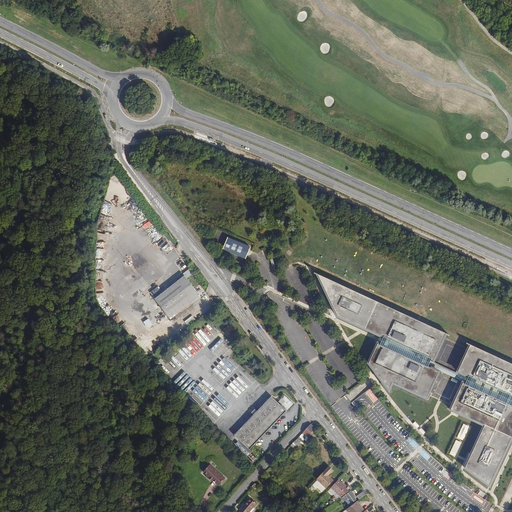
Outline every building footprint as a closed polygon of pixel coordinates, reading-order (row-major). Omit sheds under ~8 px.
[(250,245),(227,236),(222,248),(245,257),(250,245)] [(128,267),(134,262),(132,260),(135,257),(133,254),(124,262),(128,267)] [(430,357),(443,331),(315,271),(334,313),(380,334),(379,336),(378,338),(377,340),(377,341),(374,340),(365,360),(385,387),(388,379),(423,395),(435,368),(425,363),(425,361),(427,358),(427,356),(430,357)] [(159,304),(172,320),(202,297),(189,281),(159,304)] [(148,306),(142,312),(147,317),(153,312),(148,306)] [(144,324),(149,330),(161,320),(156,314),(144,324)] [(188,325),(196,319),(193,315),(185,321),(188,325)] [(220,358),(231,347),(221,338),(211,349),(220,358)] [(197,339),(188,346),(194,355),(201,350),(200,349),(202,347),(197,339)] [(511,361),(466,342),(454,368),(464,373),(463,375),(462,378),(461,380),(459,379),(447,407),(456,411),(480,422),(460,464),(485,482),(511,422),(511,404),(508,403),(509,401),(511,398),(511,395),(511,361)] [(462,378),(463,375),(427,358),(425,361),(462,378)] [(289,411),(274,397),(239,435),(254,449),(289,411)] [(464,423),(457,438),(464,440),(470,426),(464,423)] [(297,449),(300,445),(310,434),(316,441),(320,437),(316,433),(319,429),(314,425),(295,447),(297,449)] [(410,437),(407,440),(411,445),(415,450),(419,446),(410,437)] [(456,439),(450,454),(456,457),(462,442),(456,439)] [(229,482),(213,468),(206,476),(212,481),(211,483),(215,486),(216,485),(223,490),(224,489),(228,484),(229,482)] [(330,473),(328,470),(319,479),(329,487),(336,479),(330,475),(330,473)] [(348,489),(340,482),(333,490),(341,497),(348,489)] [(477,494),(480,496),(478,498),(475,496),(473,499),(481,504),(483,499),(485,500),(488,495),(479,490),(477,494)] [(357,498),(352,492),(343,500),(345,502),(348,501),(350,504),(357,498)] [(259,511),(264,506),(258,501),(253,506),(251,508),(250,508),(246,511),(259,511)] [(357,511),(354,508),(359,504),(357,503),(348,510),(350,511),(364,511),(365,511),(363,510),(360,511),(357,511)]
